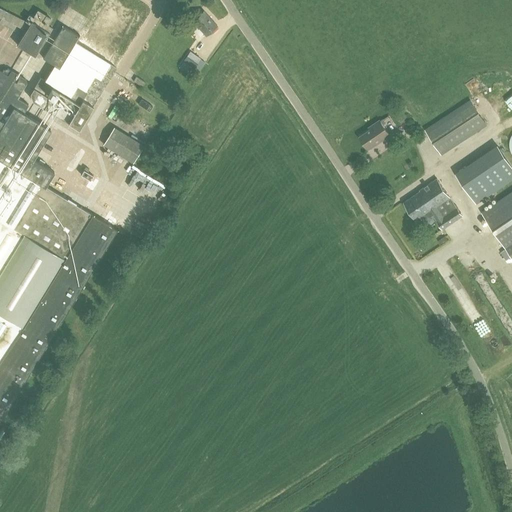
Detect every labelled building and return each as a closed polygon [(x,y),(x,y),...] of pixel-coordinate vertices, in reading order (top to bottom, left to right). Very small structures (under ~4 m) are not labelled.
[(0,21),(14,28),(16,25),(23,28),(26,23),(22,21),(23,18),(0,6),(0,21)] [(25,20),(30,23),(17,44),(35,55),(50,31),(53,27),(48,24),(52,18),(38,9),(33,17),(29,14),(25,20)] [(212,33),(218,27),(216,25),(217,25),(204,10),(193,20),(206,35),(211,31),(212,33)] [(190,66),(194,69),(200,60),(201,58),(191,51),(183,61),(184,61),(190,66)] [(0,421),(117,229),(45,185),(54,171),(33,158),(51,129),(23,112),(29,104),(18,97),(27,82),(26,79),(11,70),(8,75),(0,69),(0,421)] [(34,87),(31,92),(32,99),(48,110),(79,129),(93,106),(82,99),(81,102),(45,79),(40,76),(34,87)] [(143,86),(145,82),(137,76),(134,81),(143,86)] [(464,79),(468,93),(478,90),(473,76),(464,79)] [(149,111),(153,106),(142,98),(138,104),(149,111)] [(470,100),(425,130),(441,154),(486,125),(470,100)] [(106,112),(112,116),(118,105),(112,102),(106,112)] [(128,119),(118,112),(114,118),(124,125),(128,119)] [(369,149),(390,135),(380,120),(369,128),(370,130),(360,136),(369,149)] [(144,145),(114,126),(103,144),(133,163),(144,145)] [(490,167),(476,147),(449,166),(463,186),(490,167)] [(511,171),(505,160),(470,184),(481,201),(511,179),(511,171)] [(126,174),(130,177),(136,168),(131,165),(126,174)] [(81,174),(90,180),(93,175),(88,172),(89,169),(85,167),(81,174)] [(416,219),(422,215),(425,220),(433,215),(443,229),(463,215),(437,178),(404,202),(416,219)] [(124,195),(131,197),(132,190),(125,189),(124,195)] [(511,191),(481,212),(511,257),(511,191)]
